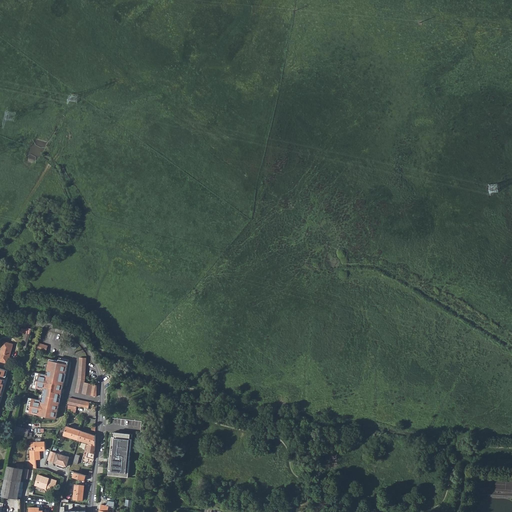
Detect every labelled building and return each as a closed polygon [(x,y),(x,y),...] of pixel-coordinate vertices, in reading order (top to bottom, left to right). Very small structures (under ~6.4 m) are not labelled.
[(26,349),(32,329),(28,328),(22,348),(26,349)] [(13,344),(3,342),(0,353),(0,361),(8,364),(13,344)] [(48,345),(38,342),(36,349),(46,352),(48,345)] [(69,359),(59,357),(58,359),(49,357),(45,373),(35,371),(32,386),(42,388),(41,398),(28,397),(26,412),(56,419),(69,359)] [(87,358),(80,357),(79,363),(78,376),(75,392),(82,393),(84,382),(85,379),(87,358)] [(90,395),(92,383),(84,382),(82,393),(90,395)] [(96,402),(69,396),(67,404),(77,405),(94,409),(96,402)] [(77,405),(67,404),(65,412),(76,413),(77,405)] [(26,428),(15,426),(13,434),(27,437),(28,431),(26,428)] [(82,431),(67,426),(65,431),(64,435),(79,440),(82,431)] [(89,443),(96,445),(96,443),(96,440),(96,436),(82,431),(79,440),(81,441),(88,443),(89,443)] [(133,435),(113,433),(108,475),(128,477),(133,435)] [(46,441),(32,441),(32,450),(40,450),(46,449),(46,441)] [(96,445),(89,443),(88,445),(87,445),(83,456),(94,459),(96,445)] [(40,450),(32,450),(30,450),(31,460),(29,460),(30,468),(37,468),(36,460),(41,459),(40,450)] [(57,452),(51,450),(48,460),(54,462),(57,452)] [(70,457),(57,453),(54,463),(67,466),(70,457)] [(0,497),(18,499),(23,469),(16,467),(8,466),(5,477),(0,497)] [(78,473),(74,472),(73,477),(76,479),(85,481),(86,476),(78,473)] [(38,475),(34,485),(54,493),(57,481),(38,475)] [(84,485),(75,484),(73,498),(82,499),(84,485)]
